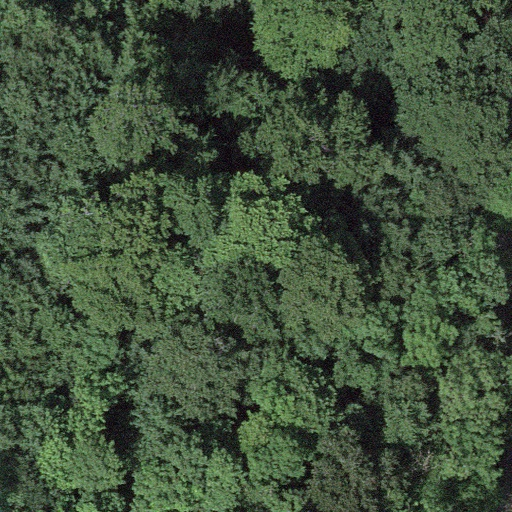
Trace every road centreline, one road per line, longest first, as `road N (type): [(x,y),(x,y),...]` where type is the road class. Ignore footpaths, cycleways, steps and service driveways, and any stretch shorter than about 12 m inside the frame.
road 1 (track): [(79,0),(185,39),(348,164),(511,258)]
road 2 (track): [(488,247),(505,409),(495,511)]
